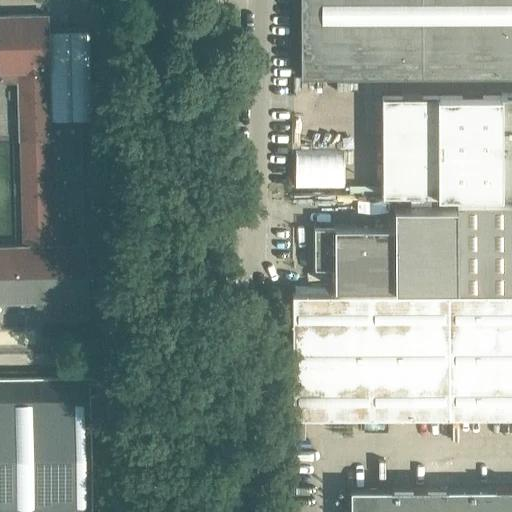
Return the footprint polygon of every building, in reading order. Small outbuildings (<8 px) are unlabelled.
[(511,0),(300,0),(301,74),(511,72),(511,0)] [(0,80),(18,80),(20,139),(81,138),(80,118),(52,118),(52,111),(50,111),(48,13),(0,14),(0,80)] [(382,193),(456,192),(511,191),(511,92),(382,93),(382,193)] [(84,242),(81,138),(20,139),(23,244),(0,244),(0,300),(39,300),(39,308),(36,308),(36,310),(88,308),(86,242),(84,242)] [(91,163),(120,162),(120,140),(91,141),(91,163)] [(511,288),(511,199),(457,200),(458,290),(511,288)] [(456,285),(456,204),(394,204),(394,224),(315,224),(315,266),(335,266),(335,286),(456,285)] [(511,289),(292,291),(293,414),(511,413),(511,289)] [(0,511),(91,511),(89,373),(0,374),(0,511)] [(511,511),(511,484),(511,485),(511,486),(448,486),(448,485),(391,485),(391,487),(351,487),(350,511),(511,511)]
